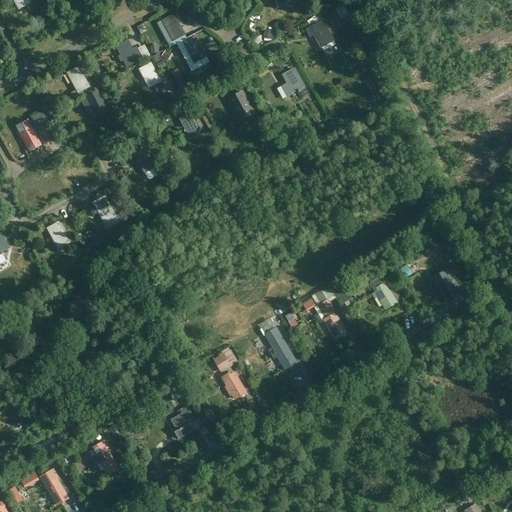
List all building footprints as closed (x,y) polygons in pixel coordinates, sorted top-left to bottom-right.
[(14,0),(19,9),(30,3),(28,0),(14,0)] [(346,25),(354,22),(352,15),(344,19),(346,25)] [(174,42),(185,36),(174,16),(163,22),(166,26),(164,27),(165,30),(167,29),(174,42)] [(321,47),(333,40),(322,20),(306,29),(310,35),(313,33),(321,47)] [(194,63),(206,57),(195,38),(184,44),(194,63)] [(137,47),(133,49),(128,40),(115,47),(120,56),(118,57),(121,63),(123,62),(127,69),(144,59),(137,47)] [(141,49),(146,60),(153,57),(148,46),(141,49)] [(343,49),(338,52),(342,59),(347,57),(343,49)] [(337,51),(331,54),(335,63),(341,60),(337,51)] [(161,82),(151,65),(140,71),(149,88),(154,86),(158,93),(164,89),(161,82)] [(79,94),(90,88),(79,68),(68,74),(79,94)] [(287,97),(299,90),(304,87),(294,70),(284,76),(287,83),(281,87),(287,97)] [(101,116),(109,111),(98,92),(87,98),(92,107),(90,113),(93,117),(98,119),(101,117),(101,116)] [(240,116),(254,109),(250,102),(248,103),(242,92),(231,98),(240,116)] [(189,136),(200,130),(191,113),(180,119),(186,129),(183,131),(185,133),(187,132),(189,136)] [(30,152),(42,146),(27,120),(16,126),(30,152)] [(145,173),(156,167),(145,148),(134,154),(145,173)] [(105,223),(116,217),(105,197),(94,203),(105,223)] [(59,249),(70,243),(59,224),(48,230),(59,249)] [(0,253),(10,248),(3,237),(0,239),(0,253)] [(447,271),(434,279),(447,301),(457,295),(460,293),(455,285),(453,286),(450,282),(452,281),(447,271)] [(385,310),(396,303),(385,284),(379,288),(380,290),(372,294),(375,299),(378,297),(385,310)] [(336,340),(346,334),(330,307),(321,312),(325,319),(324,320),(325,322),(336,340)] [(271,343),(281,337),(272,323),(263,328),(271,343)] [(285,370),(296,363),(284,344),(278,348),(279,350),(275,352),(285,370)] [(223,354),(213,360),(220,373),(231,367),(223,354)] [(235,400),(246,393),(235,374),(228,378),(229,380),(225,382),(235,400)] [(181,387),(169,393),(173,401),(185,395),(181,387)] [(190,424),(195,421),(187,407),(180,411),(183,414),(171,421),(178,432),(175,433),(179,439),(193,431),(190,424)] [(107,476),(118,469),(107,450),(100,454),(101,456),(94,460),(97,465),(100,463),(107,476)] [(57,506),(68,499),(57,479),(50,483),(51,486),(47,488),(57,506)]
